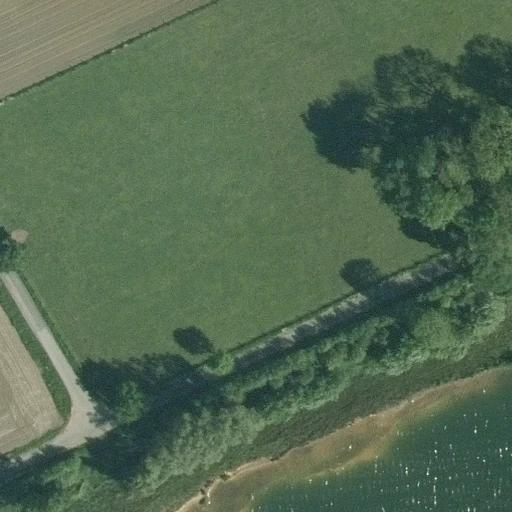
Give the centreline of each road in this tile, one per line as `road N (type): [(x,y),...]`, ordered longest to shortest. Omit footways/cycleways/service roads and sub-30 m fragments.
road 1 (residential): [(511,235),(0,473)]
road 2 (track): [(95,428),(0,267)]
